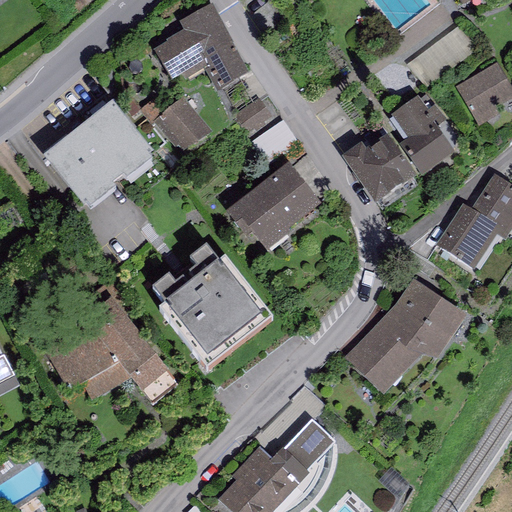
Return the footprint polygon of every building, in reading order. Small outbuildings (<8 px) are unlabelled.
[(212,7),(179,25),(183,32),(165,42),(167,45),(154,52),(171,82),(181,77),(183,82),(205,70),(218,94),(249,77),(232,47),(234,46),(212,7)] [(511,89),(496,63),(455,87),(475,120),(479,126),(498,115),(494,109),(511,99),(511,89)] [(211,133),(172,86),(140,112),(152,127),(155,125),(181,157),(187,164),(216,140),(211,133)] [(418,100),(392,119),(408,142),(399,149),(422,181),(455,157),(436,132),(447,124),(436,109),(428,114),(418,100)] [(258,101),(233,118),(246,138),(272,122),(258,101)] [(112,105),(42,161),(84,212),(87,210),(89,213),(114,193),(112,189),(123,180),(126,183),(155,159),(112,105)] [(299,147),(282,123),(252,143),(269,167),(299,147)] [(417,182),(383,132),(341,160),(375,210),(417,182)] [(288,167),(225,215),(244,241),(250,237),(265,256),(289,238),(286,234),(320,208),(288,167)] [(511,227),(511,186),(493,174),(470,209),(499,227),(495,234),(504,240),(511,227)] [(499,227),(470,209),(462,204),(435,246),(473,269),(495,234),(499,227)] [(219,266),(207,251),(190,264),(195,271),(174,287),(168,280),(153,292),(165,308),(159,314),(206,375),(272,325),(224,262),(219,266)] [(467,320),(412,284),(376,322),(405,352),(422,358),(437,364),(467,320)] [(176,391),(110,299),(39,349),(71,394),(81,387),(94,405),(129,380),(140,397),(143,395),(152,407),(176,391)] [(405,352),(376,322),(341,357),(383,399),(422,358),(405,352)] [(0,400),(19,391),(0,354),(0,400)] [(259,449),(231,478),(236,483),(217,503),(226,511),(275,511),(309,477),(306,474),(334,445),(311,423),(283,452),(282,450),(271,461),(259,449)] [(336,449),(334,445),(306,474),(309,477),(275,511),(307,511),(310,509),(313,507),(315,504),(319,500),(322,495),(325,491),(328,485),(332,477),(333,470),(335,463),(336,455),(336,449)]
